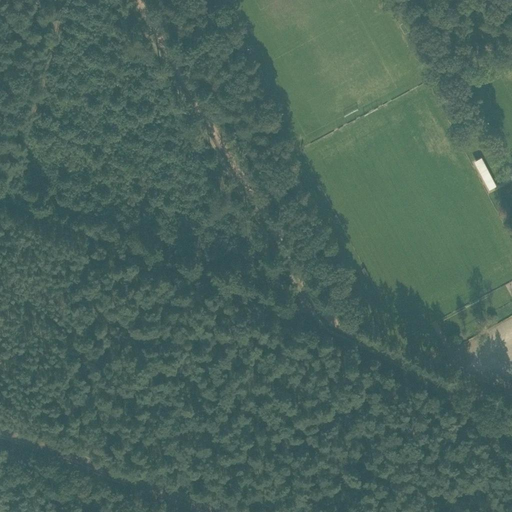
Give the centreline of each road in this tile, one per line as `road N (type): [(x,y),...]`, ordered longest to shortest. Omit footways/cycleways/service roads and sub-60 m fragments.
road 1 (track): [(138,0),(336,322)]
road 2 (track): [(0,200),(336,322)]
road 3 (tertiary): [(211,511),(0,431)]
